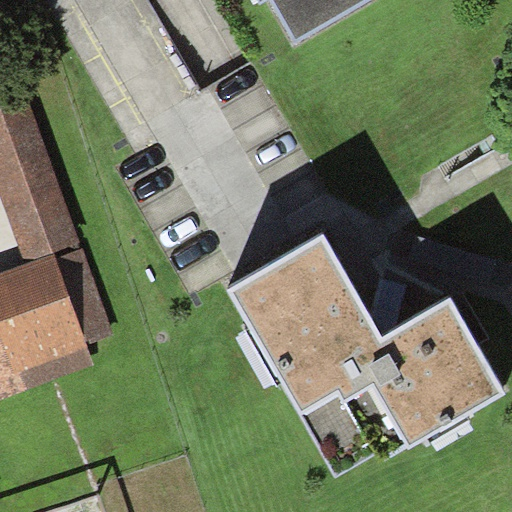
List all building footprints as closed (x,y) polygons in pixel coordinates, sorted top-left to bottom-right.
[(273,0),(298,43),(372,0),(273,0)] [(0,103),(0,190),(28,269),(81,250),(25,95),(0,103)] [(326,231),(229,285),(342,485),(507,392),(453,297),(385,335),(326,231)] [(116,340),(81,250),(28,269),(0,280),(0,402),(98,367),(92,349),(116,340)] [(90,511),(84,493),(24,511),(90,511)]
